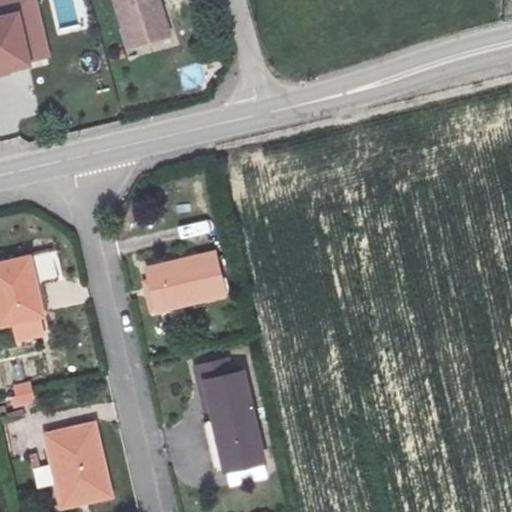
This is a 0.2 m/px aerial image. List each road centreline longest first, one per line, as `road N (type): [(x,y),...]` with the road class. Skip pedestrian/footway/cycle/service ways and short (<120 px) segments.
road 1 (residential): [(70,155),(153,511)]
road 2 (secondary): [(511,32),(261,107)]
road 3 (secondary): [(264,124),(511,60)]
road 4 (secondary): [(261,107),(135,141)]
road 5 (secondary): [(135,141),(264,124)]
